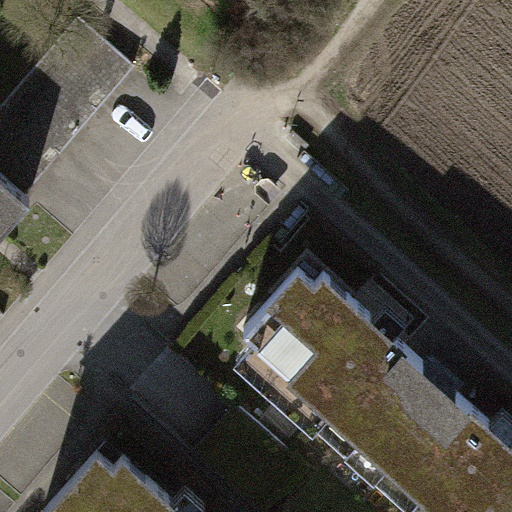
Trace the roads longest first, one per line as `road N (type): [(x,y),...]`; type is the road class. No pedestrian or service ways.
road 1 (residential): [(238,125),(0,401)]
road 2 (track): [(511,304),(287,92)]
road 3 (track): [(287,92),(371,0)]
